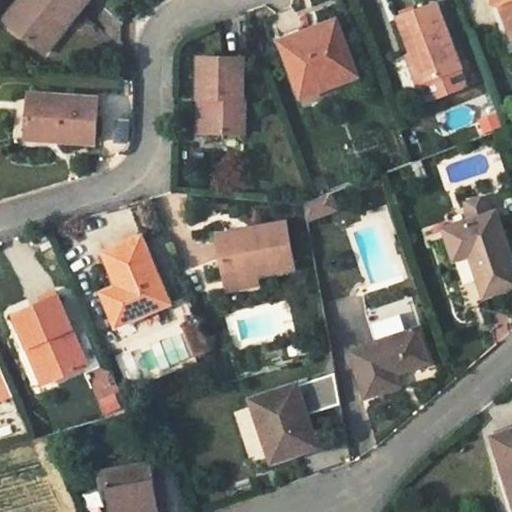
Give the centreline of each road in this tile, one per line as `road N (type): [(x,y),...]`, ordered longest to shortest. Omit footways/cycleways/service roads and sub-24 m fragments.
road 1 (residential): [(0,218),(142,178),(151,21),(208,0)]
road 2 (residential): [(337,511),(511,361)]
